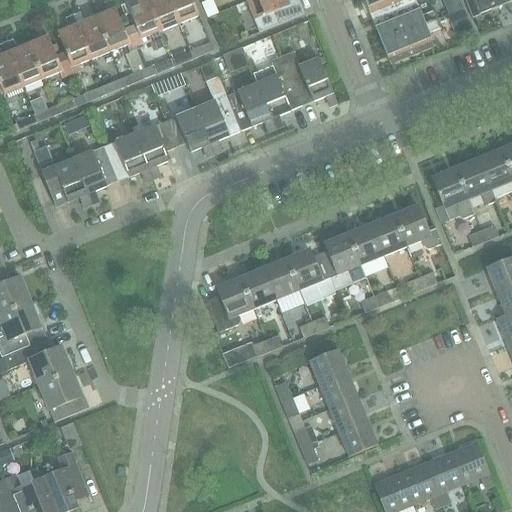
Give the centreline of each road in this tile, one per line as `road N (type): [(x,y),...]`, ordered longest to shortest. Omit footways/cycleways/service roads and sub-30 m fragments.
road 1 (residential): [(161,401),(107,390),(51,249)]
road 2 (tertiary): [(161,401),(195,198)]
road 3 (tertiary): [(195,198),(379,122)]
road 4 (residential): [(51,249),(167,199),(195,198)]
road 5 (tertiary): [(511,69),(379,122)]
road 6 (residential): [(379,122),(330,0)]
